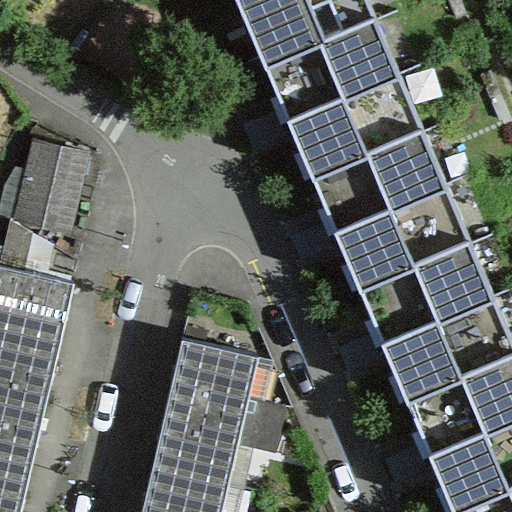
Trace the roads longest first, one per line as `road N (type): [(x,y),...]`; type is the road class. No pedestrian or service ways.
road 1 (residential): [(376,511),(258,223),(234,191),(179,156)]
road 2 (residential): [(179,156),(97,511)]
road 3 (residential): [(179,156),(3,55)]
